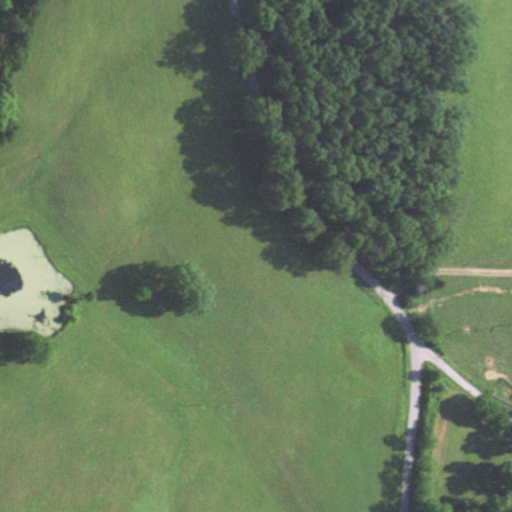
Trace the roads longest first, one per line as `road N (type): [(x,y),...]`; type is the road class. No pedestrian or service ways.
road 1 (residential): [(406,511),(416,384),(411,341),(389,300),(287,185),(238,0)]
road 2 (residential): [(511,420),(411,341)]
